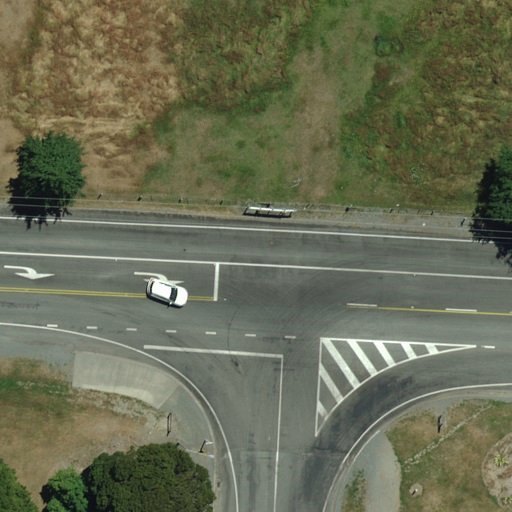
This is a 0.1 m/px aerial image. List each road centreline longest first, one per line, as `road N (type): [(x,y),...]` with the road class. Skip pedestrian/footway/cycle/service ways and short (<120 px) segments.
road 1 (trunk): [(285,301),(0,288)]
road 2 (trunk): [(511,312),(285,301)]
road 3 (secondary): [(275,511),(285,301)]
